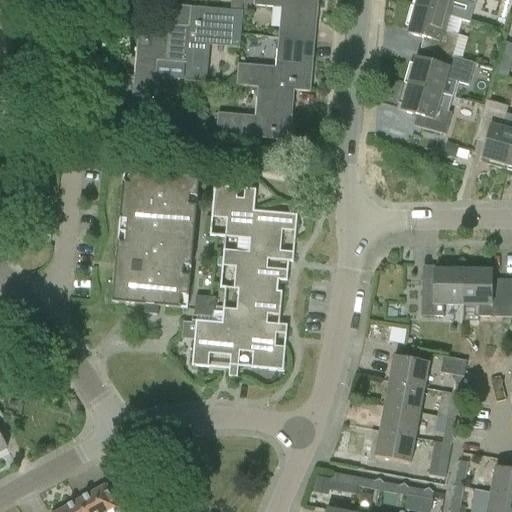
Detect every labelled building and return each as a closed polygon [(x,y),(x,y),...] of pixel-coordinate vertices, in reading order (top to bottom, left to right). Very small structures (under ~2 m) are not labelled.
[(280,9),(278,38),(313,41),(316,0),(252,0),(252,7),(280,9)] [(448,18),(452,2),(474,8),(475,0),(418,0),(416,9),(448,18)] [(191,7),(189,27),(185,64),(184,81),(205,83),(208,46),(239,49),(242,12),(191,7)] [(444,32),(448,18),(416,9),(408,36),(423,40),(421,50),(434,53),(453,58),(459,36),(444,32)] [(157,62),(185,64),(189,27),(139,22),(131,97),(153,99),(157,62)] [(308,93),(313,41),(278,38),(275,68),(237,64),(235,86),(257,88),(292,91),(308,93)] [(442,95),(446,80),(469,86),(474,64),(453,58),(434,53),(431,65),(415,61),(408,86),(442,95)] [(452,114),(438,110),(442,95),(408,86),(401,112),(416,116),(413,127),(446,136),(452,114)] [(288,141),(292,91),(257,88),(254,117),(216,114),(214,135),(288,141)] [(480,164),(507,171),(511,152),(511,116),(506,115),(508,108),(486,102),(476,142),(485,145),(480,164)] [(199,179),(132,173),(131,186),(123,185),(120,221),(127,221),(126,232),(119,232),(119,233),(126,234),(125,245),(118,244),(116,263),(123,264),(121,285),(114,284),(112,303),(145,306),(144,315),(157,317),(158,307),(180,309),(181,296),(188,297),(190,278),(183,277),(184,267),(191,268),(193,249),(186,248),(187,227),(195,227),(196,208),(189,208),(190,197),(197,198),(199,179)] [(256,191),(247,190),(244,190),(244,191),(244,200),(237,199),(237,190),(238,190),(238,189),(214,187),(211,219),(210,237),(213,237),(225,238),(251,240),(254,212),(256,191)] [(288,263),(289,263),(293,263),(294,253),(292,253),(292,254),(289,253),(280,252),(282,231),(294,232),(294,233),(295,233),(296,226),(297,216),(295,216),(254,212),(251,240),(225,238),(223,252),(280,257),(280,261),(287,262),(287,263),(288,263)] [(277,292),(277,291),(278,281),(281,281),(287,282),(288,271),(286,271),(285,271),(267,269),(268,260),(280,261),(280,257),(223,252),(220,289),(225,289),(225,288),(277,292)] [(443,317),(443,307),(462,307),(462,273),(434,272),(434,280),(422,280),(422,317),(443,317)] [(462,307),(479,307),(479,318),(502,318),(502,281),(489,281),(489,273),(462,273),(462,307)] [(511,280),(502,281),(502,318),(511,318),(511,280)] [(225,289),(222,322),(222,326),(238,327),(276,330),(276,334),(285,335),(285,336),(286,336),(287,326),(279,325),(278,325),(278,326),(268,325),(267,325),(268,315),(272,316),(278,316),(278,317),(280,317),(282,293),(277,292),(225,288),(225,289)] [(222,326),(221,325),(195,323),(191,368),(208,370),(208,368),(207,368),(208,356),(216,357),(229,358),(229,365),(228,370),(229,370),(228,378),(237,379),(238,366),(239,357),(236,356),(238,327),(222,326)] [(276,330),(238,327),(236,356),(239,357),(239,352),(253,354),(251,368),(251,369),(254,369),(283,372),(285,348),(284,348),(275,347),(276,334),(276,330)] [(393,358),(388,384),(424,391),(429,365),(393,358)] [(440,373),(455,377),(464,378),(467,363),(443,358),(440,373)] [(455,377),(452,395),(460,396),(464,378),(455,377)] [(419,415),(424,391),(388,384),(383,408),(419,415)] [(455,422),(460,396),(452,395),(447,420),(455,422)] [(415,440),(419,415),(383,408),(379,433),(415,440)] [(444,435),(442,444),(451,446),(455,422),(447,420),(444,435)] [(407,479),(415,440),(379,433),(374,458),(375,458),(372,472),(407,479)] [(444,480),(451,446),(442,444),(434,443),(428,476),(444,480)] [(459,462),(455,486),(463,488),(468,463),(459,462)] [(511,470),(494,467),(489,493),(511,496),(511,470)] [(353,487),(356,488),(358,479),(333,475),(330,492),(352,496),(353,487)] [(383,484),(358,479),(356,488),(381,493),(383,484)] [(408,489),(383,484),(381,493),(407,497),(408,489)] [(455,486),(450,511),(455,511),(458,511),(463,488),(455,486)] [(107,511),(117,507),(106,487),(78,502),(83,511),(107,511)] [(433,493),(408,489),(407,497),(432,502),(433,493)] [(511,511),(511,496),(489,493),(485,511),(511,511)] [(83,511),(78,502),(61,511),(83,511)]
